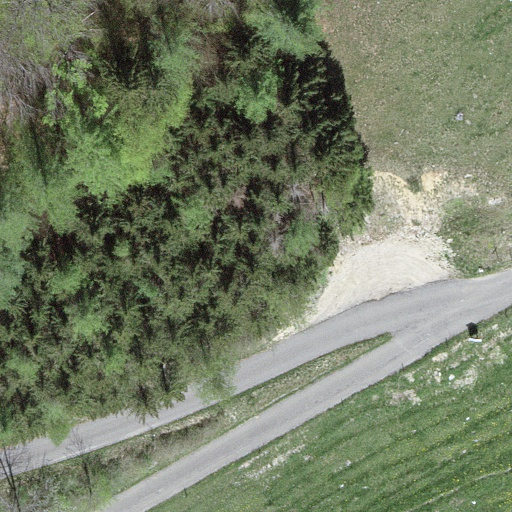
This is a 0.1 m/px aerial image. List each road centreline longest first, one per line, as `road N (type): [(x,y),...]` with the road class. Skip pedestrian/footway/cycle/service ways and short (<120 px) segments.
road 1 (unclassified): [(0,455),(353,326),(511,286)]
road 2 (unclassified): [(511,287),(107,511)]
